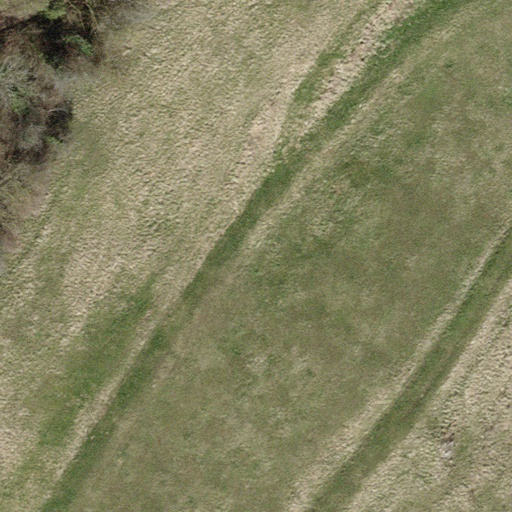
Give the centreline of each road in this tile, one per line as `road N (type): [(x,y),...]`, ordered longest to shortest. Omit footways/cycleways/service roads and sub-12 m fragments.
road 1 (track): [(447,0),(385,54),(205,266),(58,511)]
road 2 (track): [(511,258),(337,511)]
